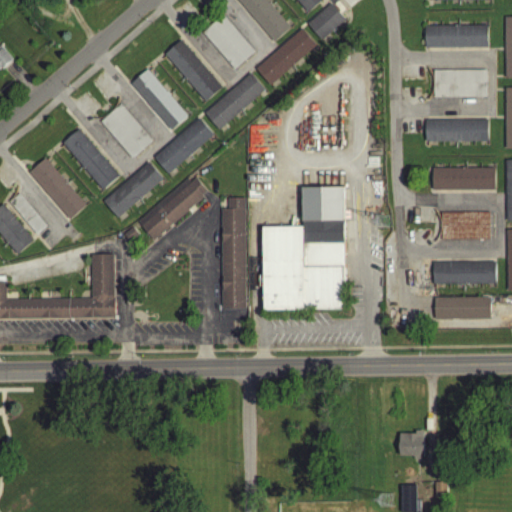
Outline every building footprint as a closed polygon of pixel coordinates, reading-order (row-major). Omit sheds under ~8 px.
[(261,0),(289,32),(272,47),(231,0),(261,0)] [(290,0),(305,17),(322,3),(319,0),(290,0)] [(320,44),(306,27),(330,8),(344,25),(320,44)] [(200,37),(207,32),(214,25),(221,19),(253,56),(232,74),(200,37)] [(511,83),(503,83),(503,22),(511,21),(511,83)] [(424,52),(424,30),(486,30),(486,52),(424,52)] [(269,90),(253,73),(300,32),(316,49),(269,90)] [(163,59),(179,44),(220,91),(204,106),(163,59)] [(0,52),(0,75),(12,65),(0,53),(0,52)] [(145,74),(187,121),(170,136),(129,89),(145,74)] [(432,102),(432,75),(485,74),(485,102),(432,102)] [(217,134),(203,117),(249,77),(264,93),(217,134)] [(99,126),(107,119),(112,115),(119,109),(151,145),(130,163),(99,126)] [(167,179),(152,161),(197,122),(212,139),(167,179)] [(424,146),(424,125),(486,124),(487,146),(424,146)] [(60,147),(76,133),(117,180),(102,194),(60,147)] [(44,163),(85,210),(69,225),(27,178),(44,163)] [(504,227),(511,227),(511,165),(503,166),(504,227)] [(116,222),(102,206),(147,166),(162,183),(116,222)] [(431,195),(431,172),(494,172),(494,194),(431,195)] [(201,200),(202,202),(152,245),(136,226),(186,183),(190,187),(195,183),(206,196),(201,200)] [(303,315),(263,315),(262,232),(302,231),(301,192),(342,192),(344,314),(303,315)] [(7,206),(18,198),(45,231),(35,239),(7,206)] [(221,313),(220,213),(227,213),(226,202),(244,202),(245,313),(221,313)] [(0,240),(0,209),(32,245),(16,259),(0,240)] [(440,245),(440,217),(488,217),(488,244),(440,245)] [(129,246),(123,238),(132,231),(138,239),(129,246)] [(4,285),(5,304),(90,303),(90,260),(112,259),(113,322),(0,323),(0,281),(4,281),(4,285)] [(431,289),(431,267),(494,266),(494,288),(431,289)] [(433,324),(433,302),(489,302),(489,324),(433,324)] [(398,462),(424,463),(424,438),(399,437),(398,462)] [(414,511),(414,493),(399,494),(399,511),(414,511)]
